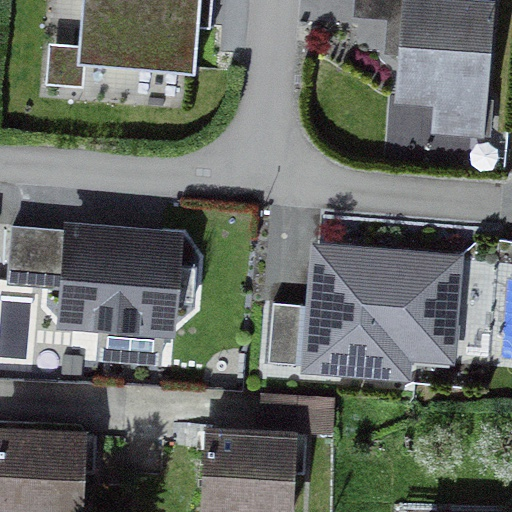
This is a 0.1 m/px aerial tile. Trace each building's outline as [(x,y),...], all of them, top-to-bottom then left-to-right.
[(78,0),(73,63),(191,73),(196,0),(78,0)] [(383,54),(401,56),(397,96),(469,102),(467,134),(484,135),(487,103),(477,103),(485,9),(405,2),(403,30),(385,29),(383,54)] [(102,229),(68,226),(61,318),(166,326),(173,235),(102,229)] [(454,256),(311,245),(302,362),(399,369),(401,347),(447,351),(454,256)] [(270,305),(265,365),(295,367),(300,307),(270,305)] [(329,402),(264,399),(262,429),(328,433),(329,402)] [(76,511),(80,436),(0,432),(0,511),(76,511)] [(286,511),(291,437),(204,432),(199,511),(286,511)]
